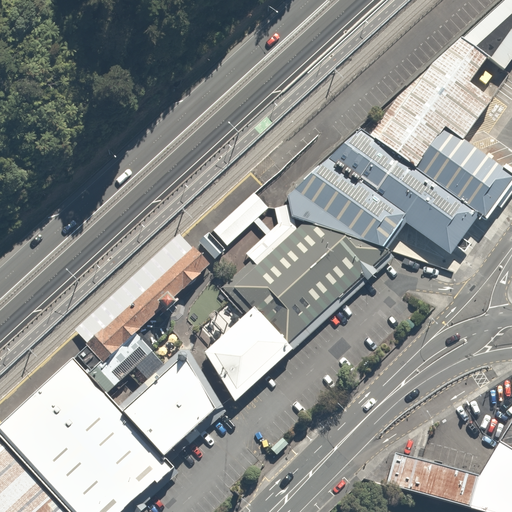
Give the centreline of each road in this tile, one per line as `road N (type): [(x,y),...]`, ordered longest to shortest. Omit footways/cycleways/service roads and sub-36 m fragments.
road 1 (trunk): [(357,0),(0,326)]
road 2 (trunk): [(0,281),(308,0)]
road 3 (secondary): [(388,396),(273,511)]
road 4 (tertiary): [(424,351),(511,247)]
